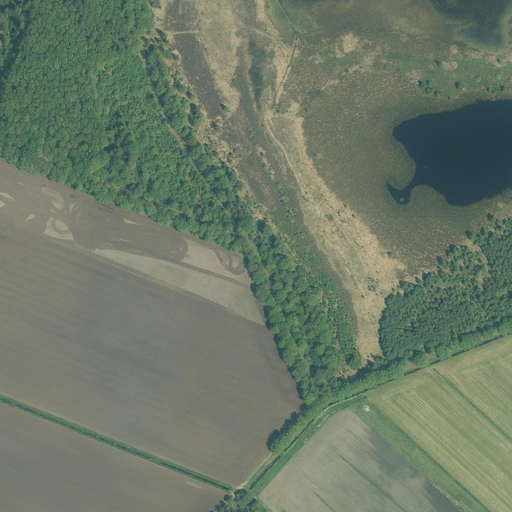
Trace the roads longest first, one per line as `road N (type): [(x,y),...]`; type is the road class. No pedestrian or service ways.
road 1 (track): [(250,244),(172,131),(141,56),(131,0)]
road 2 (track): [(250,244),(0,145)]
road 3 (track): [(320,399),(511,322)]
road 4 (track): [(320,399),(250,244)]
road 5 (track): [(217,511),(320,399)]
